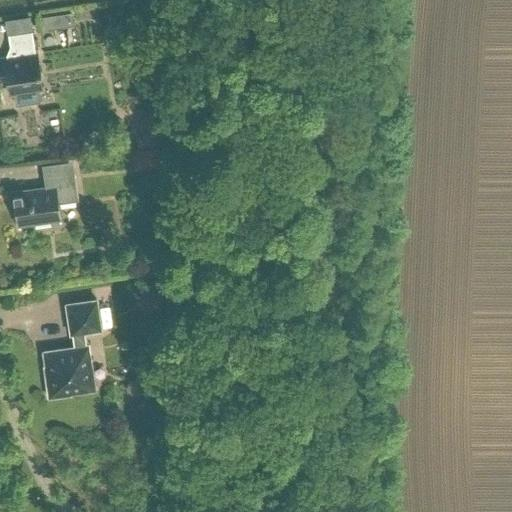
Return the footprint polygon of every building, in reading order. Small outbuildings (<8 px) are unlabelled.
[(72,9),(43,13),(45,26),(74,22),(72,9)] [(35,52),(32,28),(8,32),(12,55),(0,57),(0,80),(8,79),(10,92),(14,91),(16,103),(40,99),(38,88),(42,87),(36,51),(35,52)] [(135,167),(161,165),(160,147),(134,149),(135,167)] [(44,176),(46,189),(14,194),(19,228),(61,222),(58,202),(78,199),(75,172),(44,176)] [(97,298),(67,303),(71,332),(73,332),(75,346),(44,350),(46,365),(49,364),(50,374),(46,375),(49,396),(71,393),(70,391),(94,387),(88,344),(86,344),(84,330),(101,328),(97,298)]
